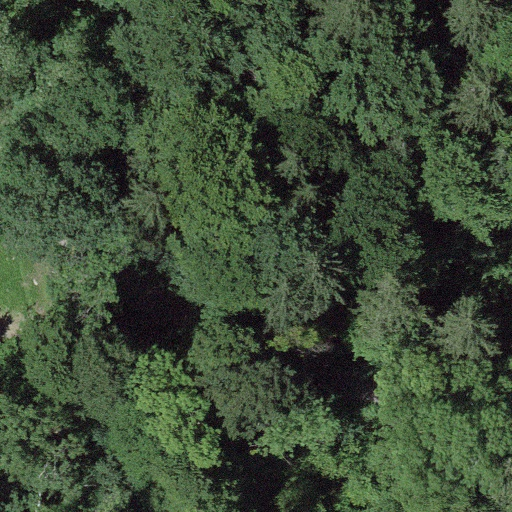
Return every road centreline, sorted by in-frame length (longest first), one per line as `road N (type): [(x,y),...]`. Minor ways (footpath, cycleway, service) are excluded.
road 1 (track): [(0,165),(101,279),(294,379),(467,407),(511,402)]
road 2 (track): [(337,0),(391,46),(459,80),(511,72)]
